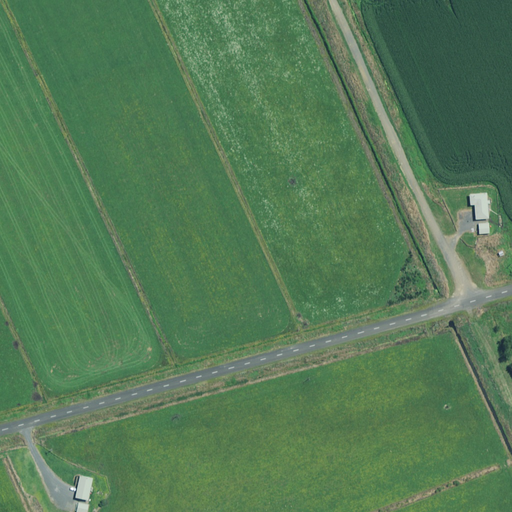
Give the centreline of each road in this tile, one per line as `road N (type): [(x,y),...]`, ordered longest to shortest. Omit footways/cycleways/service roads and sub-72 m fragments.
road 1 (unclassified): [(473,302),(0,431)]
road 2 (residential): [(473,302),(336,0)]
